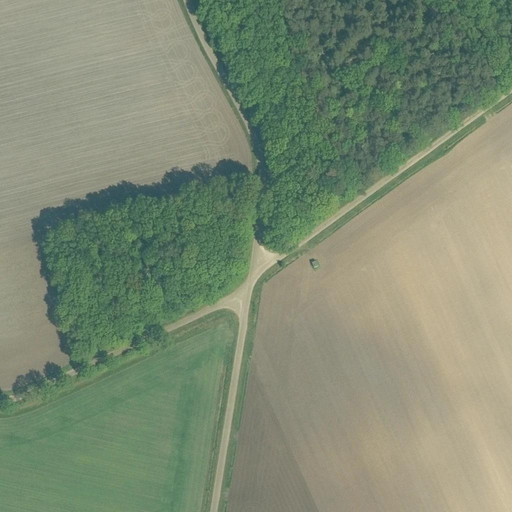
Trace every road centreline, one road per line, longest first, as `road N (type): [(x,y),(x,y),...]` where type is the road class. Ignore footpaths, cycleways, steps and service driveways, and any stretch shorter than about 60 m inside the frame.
road 1 (unclassified): [(249,280),(511,88)]
road 2 (unclassified): [(249,280),(260,161),(187,0)]
road 3 (unclassified): [(249,280),(223,302),(0,400)]
road 4 (unclassified): [(213,511),(249,280)]
